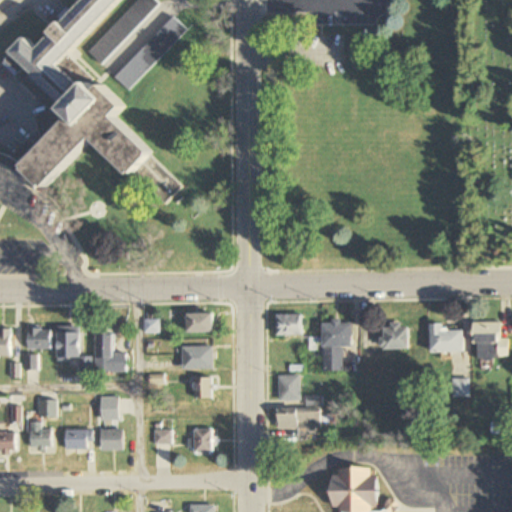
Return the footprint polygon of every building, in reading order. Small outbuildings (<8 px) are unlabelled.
[(68,54),(122,0),(85,0),(38,47),(24,40),(10,54),(73,118),(66,125),(51,110),(48,110),(35,105),(26,105),(21,103),(7,89),(12,78),(0,65),(0,90),(1,152),(0,152),(0,163),(50,185),(97,139),(164,207),(184,188),(115,118),(125,108),(103,86),(98,91),(93,86),(93,80),(68,54)] [(141,0),(91,53),(103,65),(161,5),(155,0),(141,0)] [(116,77),(129,91),(188,31),(175,18),(116,77)] [(0,193),(12,193),(12,174),(0,174),(0,193)] [(215,334),(215,315),(189,315),(189,334),(215,334)] [(278,337),(303,337),(303,315),(278,315),(278,337)] [(161,320),(146,320),(146,333),(161,333),(161,320)] [(476,322),(476,361),(502,361),(502,322),(476,322)] [(324,371),(343,371),(343,347),(353,347),(353,323),(324,323),(324,371)] [(469,398),(467,330),(443,331),(443,324),(431,324),(432,354),(452,353),(453,398),(469,398)] [(29,325),(29,350),(53,350),(53,330),(43,330),(43,325),(29,325)] [(410,350),(410,326),(383,326),(383,350),(410,350)] [(92,358),(81,358),(81,327),(59,327),(59,360),(81,360),(80,373),(92,373),(92,358)] [(12,329),(0,329),(0,334),(0,356),(12,357),(12,329)] [(97,373),(128,373),(128,354),(115,354),(115,333),(97,333),(97,373)] [(184,347),(184,370),(215,370),(215,347),(184,347)] [(301,402),(301,376),(280,376),(280,402),(301,402)] [(213,378),(195,378),(195,401),(213,401),(213,378)] [(58,401),(40,401),(40,418),(58,418),(58,401)] [(322,429),(321,409),(279,410),(279,430),(322,429)] [(43,423),(32,423),(32,450),(54,450),(54,430),(43,430),(43,423)] [(125,430),(103,430),(103,452),(125,452),(125,430)] [(190,453),(213,453),(213,430),(195,430),(195,440),(190,440),(190,453)] [(67,451),(94,451),(94,431),(67,431),(67,451)] [(172,431),(157,431),(157,445),(172,445),(172,431)] [(18,432),(0,432),(0,453),(18,454),(18,432)] [(386,511),(377,511),(378,470),(333,470),(333,511),(343,511),(386,511)]
